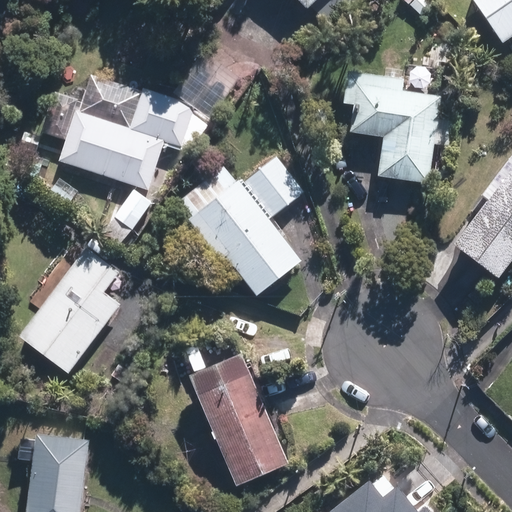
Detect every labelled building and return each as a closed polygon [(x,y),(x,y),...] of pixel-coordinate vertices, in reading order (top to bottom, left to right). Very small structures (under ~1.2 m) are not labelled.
[(312,7),(323,19),(345,0),(290,0),(304,14),(312,7)] [(428,0),(420,0),(413,8),(425,20),(436,9),(428,0)] [(511,0),(481,0),(507,37),(511,34),(511,0)] [(408,78),(352,69),(348,105),(358,106),(355,131),(388,136),(382,174),(432,182),(445,96),(406,90),(408,78)] [(159,140),(184,148),(198,100),(141,83),(140,86),(105,76),(98,98),(82,99),(55,90),(43,130),(67,137),(60,158),(146,184),(159,140)] [(310,187),(282,152),(249,177),(247,174),(195,214),(226,255),(233,250),(263,288),(307,254),(276,213),(310,187)] [(511,259),(511,168),(459,237),(504,271),(511,259)] [(137,225),(157,199),(138,185),(106,228),(123,240),(137,225)] [(63,242),(48,233),(33,255),(47,265),(63,242)] [(119,271),(87,247),(20,335),(68,372),(120,303),(103,291),(119,271)] [(246,352),(194,373),(238,482),(289,462),(246,352)] [(78,511),(89,438),(37,431),(28,511),(78,511)] [(373,478),(330,511),(430,511),(426,506),(421,511),(401,484),(398,487),(387,473),(375,482),(373,478)]
